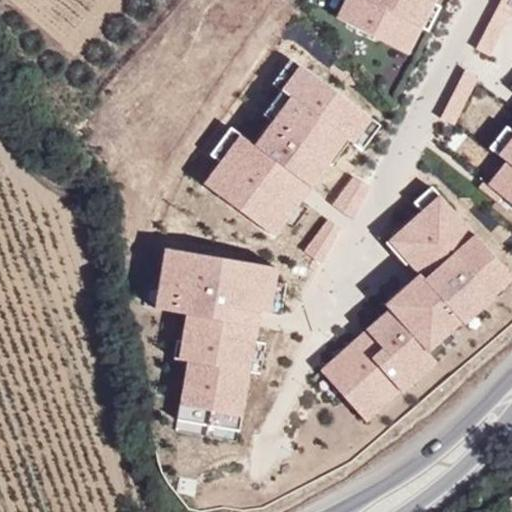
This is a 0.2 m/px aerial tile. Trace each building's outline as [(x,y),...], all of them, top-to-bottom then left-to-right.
[(345,28),(359,0),(358,0),(348,0),(336,24),(345,28)] [(358,0),(359,0),(345,28),(407,59),(421,32),(416,30),(430,2),(435,4),(436,0),(358,0)] [(487,53),(511,7),(511,0),(496,0),(471,45),(487,53)] [(427,35),(441,8),(435,4),(430,2),(416,30),(421,32),(427,35)] [(299,67),(290,61),(272,86),(281,92),(299,67)] [(372,120),(299,67),(281,92),(290,99),(272,123),(255,148),(241,138),(221,165),(205,187),(276,239),(285,226),(294,232),(310,210),(302,204),(303,202),(297,197),(305,186),(311,191),(330,165),(323,160),(341,136),(350,143),(353,145),(372,120)] [(281,92),(263,117),(272,123),(290,99),(281,92)] [(353,145),(362,152),(381,126),(372,120),(353,145)] [(511,136),(511,129),(507,125),(488,149),(497,156),(511,136)] [(241,138),(231,131),(211,158),(221,165),(241,138)] [(330,165),(332,167),(350,143),(341,136),(323,160),(330,165)] [(511,136),(497,156),(505,163),(511,168),(511,171),(495,193),(487,186),(484,184),(479,189),(501,208),(507,201),(511,205),(511,136)] [(511,171),(511,168),(505,163),(487,186),(495,193),(511,171)] [(354,215),(366,182),(344,174),(331,207),(354,215)] [(297,197),(303,202),(311,191),(305,186),(297,197)] [(455,213),(432,187),(414,203),(421,212),(431,203),(446,221),(455,213)] [(507,271),(455,213),(446,221),(431,203),(421,212),(393,237),(413,259),(407,264),(417,276),(384,306),(389,310),(397,319),(364,349),(356,340),(320,371),(354,409),(365,399),(377,412),(412,382),(414,383),(437,363),(428,353),(461,323),(464,325),(494,298),(493,297),(486,290),(507,271)] [(299,248),(317,261),(340,229),(323,216),(299,248)] [(393,237),(386,244),(405,266),(407,264),(413,259),(393,237)] [(277,286),(279,272),(167,253),(160,292),(165,293),(162,314),(189,318),(184,345),(193,347),(190,365),(180,425),(241,435),(251,376),(256,345),(261,315),(272,317),(277,286)] [(493,297),(511,280),(511,277),(507,271),(486,290),(493,297)] [(282,319),(287,287),(277,286),(272,317),(282,319)] [(160,292),(156,313),(162,314),(165,293),(160,292)] [(397,319),(389,310),(356,340),(364,349),(397,319)] [(184,345),(179,345),(176,363),(190,365),(193,347),(184,345)] [(261,377),(267,347),(256,345),(251,376),(261,377)] [(354,409),(366,422),(377,412),(365,399),(354,409)]
